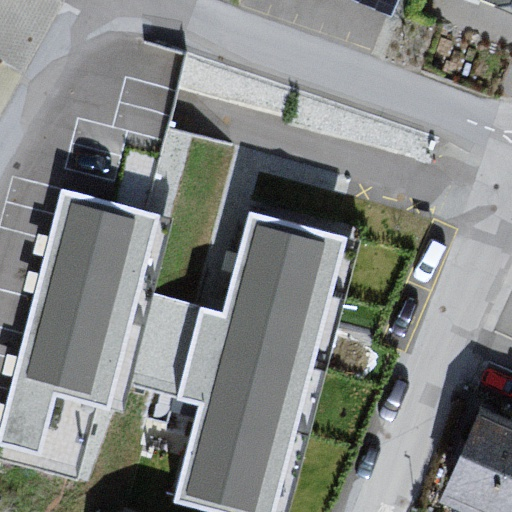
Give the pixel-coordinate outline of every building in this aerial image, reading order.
[(511,0),(482,0),(511,11),(511,0)] [(150,90),(124,190),(212,211),(242,111),(150,90)] [(383,308),(101,232),(79,307),(204,341),(200,370),(360,402),(383,308)] [(204,341),(79,307),(26,482),(114,509),(123,511),(165,511),(200,370),(204,341)] [(511,511),(511,420),(481,408),(441,501),(468,511),(511,511)] [(113,511),(114,509),(26,482),(5,479),(0,490),(0,511),(113,511)]
